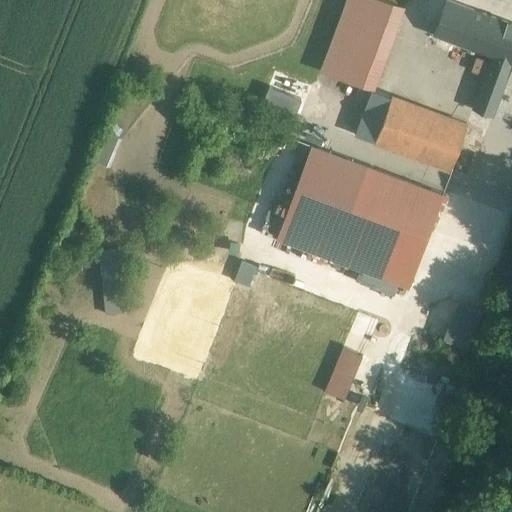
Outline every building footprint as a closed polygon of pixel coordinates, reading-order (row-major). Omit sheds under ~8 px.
[(384,0),(375,0),(346,80),(373,90),(404,7),(384,0)] [(448,0),(446,0),(434,34),(459,43),(471,8),(448,0)] [(511,23),(471,8),(459,43),(493,56),(511,62),(511,23)] [(511,62),(493,56),(473,109),(492,116),(511,62)] [(271,86),(267,103),(299,110),(303,93),(271,86)] [(468,124),(390,95),(373,141),(450,170),(468,124)] [(96,160),(111,164),(120,134),(105,130),(96,160)] [(442,192),(311,144),(276,238),(407,286),(442,192)] [(122,245),(100,247),(104,312),(126,311),(122,245)] [(326,389),(363,405),(378,370),(361,363),(365,353),(345,344),(326,389)] [(416,349),(410,366),(455,381),(460,364),(416,349)]
